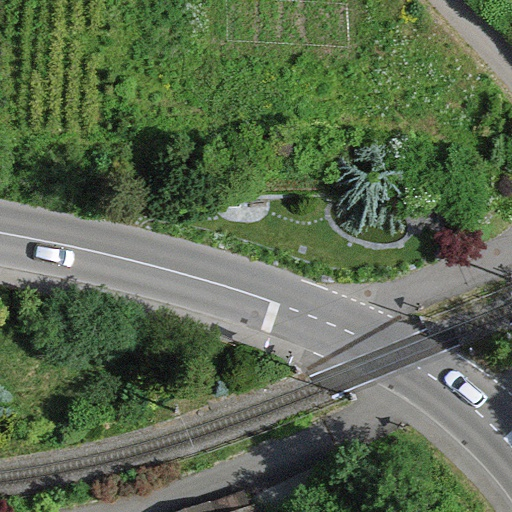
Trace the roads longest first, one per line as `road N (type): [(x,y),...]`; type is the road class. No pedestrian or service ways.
road 1 (secondary): [(0,229),(206,281),(334,324)]
road 2 (secondary): [(334,324),(399,353),(511,440)]
road 3 (residential): [(334,324),(511,263)]
